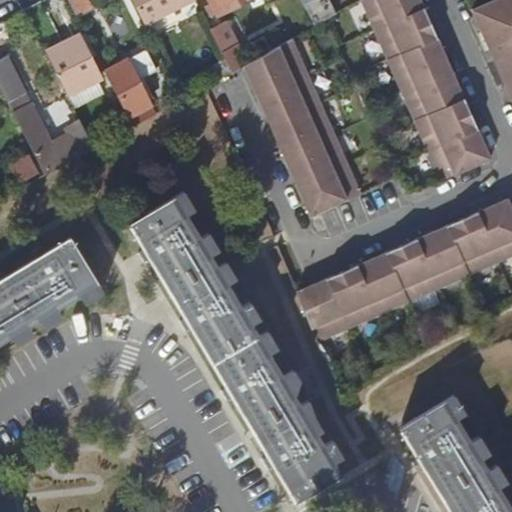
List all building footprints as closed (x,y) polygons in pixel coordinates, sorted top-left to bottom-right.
[(67,21),(77,16),(68,0),(56,0),(67,21)] [(68,0),(77,16),(78,18),(93,10),(88,0),(68,0)] [(131,0),(145,25),(192,0),(131,0)] [(211,0),(220,17),(251,0),(211,0)] [(303,0),(316,24),(338,13),(331,0),(303,0)] [(363,0),(361,1),(441,183),(492,161),(485,146),(480,149),(477,143),(483,140),(475,122),(470,125),(467,118),(472,116),(459,86),(453,88),(451,82),(456,79),(447,59),(442,61),(439,55),(444,53),(432,25),(427,27),(424,21),(429,19),(421,0),(416,3),(414,0),(363,0)] [(511,0),(496,0),(475,10),(501,74),(511,97),(511,0)] [(427,27),(432,25),(429,19),(424,21),(427,27)] [(45,51),(66,90),(73,86),(71,80),(89,70),(92,75),(98,72),(87,51),(84,53),(75,35),(45,51)] [(312,216),(361,195),(293,38),(248,64),(246,66),(312,216)] [(222,51),(233,73),(246,66),(248,64),(237,44),(222,51)] [(132,115),(131,116),(136,126),(158,114),(141,80),(158,71),(147,50),(109,70),(132,115)] [(9,52),(0,56),(0,81),(12,106),(31,96),(9,52)] [(215,83),(233,73),(227,61),(209,72),(215,83)] [(453,88),(459,86),(456,79),(451,82),(453,88)] [(14,111),(47,174),(71,161),(65,149),(55,154),(29,104),(14,111)] [(85,128),(93,142),(121,127),(114,113),(85,128)] [(74,133),(85,154),(97,148),(93,142),(85,128),(85,127),(74,133)] [(480,149),(485,146),(483,140),(477,143),(480,149)] [(42,171),(32,154),(11,165),(20,183),(42,171)] [(297,501),(341,475),(176,197),(132,223),(297,501)] [(298,292),(319,344),(511,259),(511,207),(509,200),(298,292)] [(0,281),(0,342),(98,283),(71,239),(0,281)] [(452,511),(511,511),(511,510),(445,402),(401,428),(452,511)]
